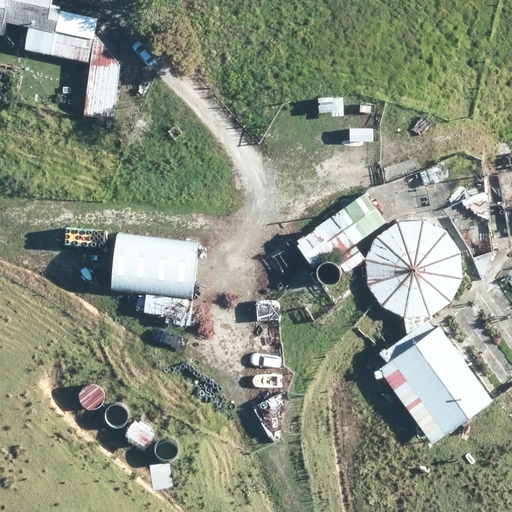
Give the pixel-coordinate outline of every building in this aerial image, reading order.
[(0,0),(0,28),(9,30),(11,23),(56,31),(61,6),(55,5),(55,0),(0,0)] [(102,18),(63,10),(59,32),(97,39),(102,18)] [(27,51),(90,62),(81,115),(108,120),(118,64),(104,42),(30,30),(27,51)] [(18,83),(0,81),(0,100),(16,102),(18,83)] [(347,94),(320,92),(319,111),(332,111),(332,117),(346,118),(347,94)] [(413,315),(415,315),(416,315),(420,315),(424,314),(429,313),(433,311),(437,310),(441,307),(444,305),(448,302),(451,299),(454,296),(456,293),(459,289),(461,285),(462,281),(464,276),(464,272),(465,268),(465,263),(465,259),(464,255),(463,250),(462,246),(460,242),(458,238),(455,235),(453,231),(450,228),(446,225),(443,223),(439,220),(435,218),(431,217),(427,216),(422,215),(418,214),(414,214),(409,215),(405,215),(401,216),(397,218),(393,220),(389,222),(385,224),(382,227),(379,230),(376,233),(373,237),(371,241),(369,245),(368,249),(366,253),(366,257),(365,262),(365,266),(365,271),(366,275),(367,279),(369,283),(370,287),(373,291),(375,295),(378,298),(381,301),(384,304),(388,307),(392,309),(396,311),(400,312),(404,314),(408,314),(413,315)] [(362,260),(334,215),(295,240),(323,285),(362,260)] [(142,315),(185,319),(187,292),(195,293),(200,241),(116,233),(111,288),(144,291),(142,315)] [(229,281),(204,279),(201,336),(226,338),(229,281)] [(283,301),(253,300),(252,319),(282,320),(283,301)] [(431,318),(389,351),(394,358),(378,371),(436,444),(494,398),(431,318)]
